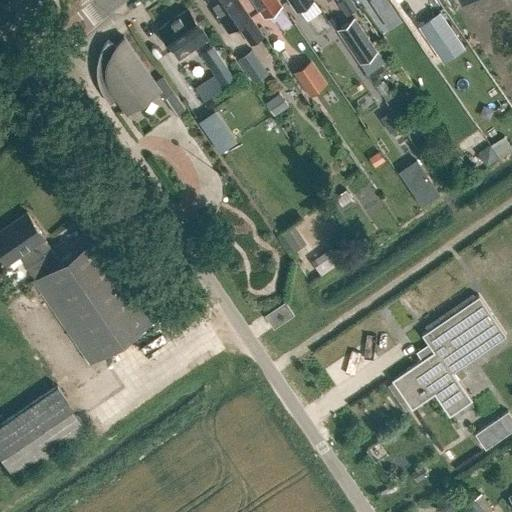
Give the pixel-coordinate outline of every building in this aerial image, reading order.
[(211,0),(220,12),(217,14),(228,30),(237,24),(250,44),(262,35),(238,0),(211,0)] [(255,2),(265,16),(281,5),(277,0),(252,0),(255,3),(255,2)] [(288,0),(295,10),(309,0),(288,0)] [(368,0),(375,10),(389,1),(388,0),(368,0)] [(158,28),(174,51),(179,58),(208,37),(187,7),(158,28)] [(440,12),(422,24),(446,60),(464,48),(440,12)] [(375,49),(352,15),(335,27),(358,61),(375,49)] [(95,71),(95,72),(95,73),(95,74),(96,75),(96,76),(97,77),(97,78),(98,81),(98,83),(99,85),(100,88),(101,90),(102,92),(103,94),(105,97),(110,104),(117,99),(126,112),(159,90),(176,114),(185,108),(162,75),(154,81),(123,36),(122,37),(123,38),(119,42),(115,46),(107,40),(104,44),(102,48),(100,52),(98,57),(97,62),(97,66),(96,67),(96,68),(95,69),(95,71)] [(200,54),(214,73),(226,64),(212,45),(200,54)] [(235,60),(252,83),(266,73),(249,49),(235,60)] [(295,70),(311,94),(325,84),(309,61),(295,70)] [(375,85),(381,95),(389,89),(383,79),(375,85)] [(264,102),(274,116),(288,106),(279,92),(264,102)] [(497,157),(495,154),(489,146),(478,153),(484,162),(486,165),(497,157)] [(417,159),(399,171),(422,205),(440,193),(417,159)] [(33,280),(90,363),(157,318),(100,234),(60,262),(44,238),(45,238),(27,213),(0,231),(0,254),(6,264),(19,255),(35,279),(33,280)] [(309,261),(318,276),(340,261),(331,247),(309,261)] [(434,352),(392,380),(412,410),(435,394),(450,417),(473,401),(454,373),(507,337),(480,297),(423,335),(434,352)] [(265,315),(274,328),(294,314),(285,301),(265,315)] [(57,385),(0,424),(0,452),(16,476),(86,428),(57,385)] [(511,416),(508,411),(482,428),(493,443),(511,429),(511,416)] [(411,472),(417,482),(428,474),(422,465),(411,472)] [(482,488),(476,492),(478,495),(469,501),(476,511),(492,511),(493,511),(483,497),(487,495),(482,488)]
